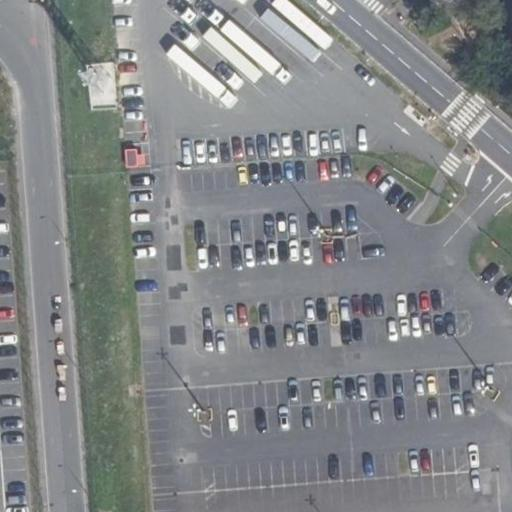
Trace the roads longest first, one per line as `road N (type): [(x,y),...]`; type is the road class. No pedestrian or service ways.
road 1 (unknown): [(178,372),(510,350)]
road 2 (unknown): [(507,427),(185,450)]
road 3 (unclassified): [(511,158),(331,0)]
